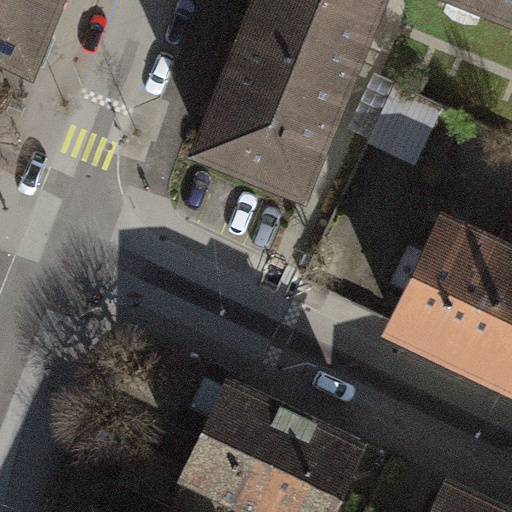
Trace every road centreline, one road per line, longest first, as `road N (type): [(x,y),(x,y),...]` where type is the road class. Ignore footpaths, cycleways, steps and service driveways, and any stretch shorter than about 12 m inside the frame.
road 1 (residential): [(57,235),(162,276),(511,447)]
road 2 (tertiary): [(57,235),(153,0)]
road 3 (tertiary): [(0,395),(57,235)]
